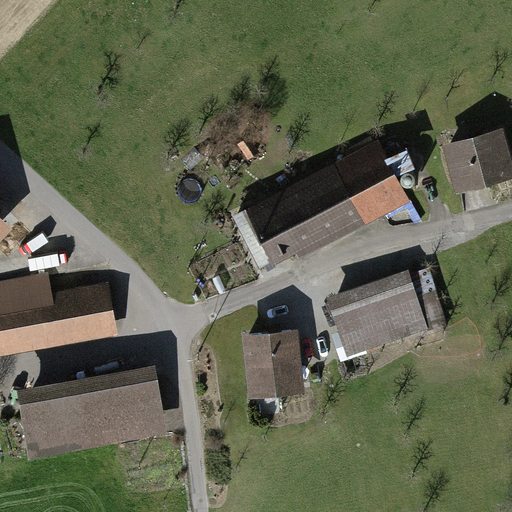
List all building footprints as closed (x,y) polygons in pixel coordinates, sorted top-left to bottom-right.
[(500,132),(449,146),(460,184),(511,170),(500,132)] [(400,191),(380,153),(358,164),(378,202),(400,191)] [(378,202),(358,164),(340,173),(360,211),(378,202)] [(267,198),(237,214),(262,262),(337,223),(342,233),(357,225),(352,215),(360,211),(340,173),(337,167),(291,190),(293,193),(272,208),(267,198)] [(0,240),(20,220),(0,201),(0,240)] [(427,271),(406,277),(422,324),(442,317),(427,271)] [(36,276),(14,281),(19,303),(40,299),(36,276)] [(406,276),(335,300),(345,330),(350,348),(375,339),(422,324),(406,277),(406,276)] [(14,281),(0,283),(0,342),(112,322),(106,287),(40,299),(19,303),(14,281)] [(292,329),(250,334),(255,385),(297,380),(292,329)] [(377,346),(375,339),(350,348),(345,330),(335,333),(343,357),(377,346)] [(28,399),(108,384),(106,372),(26,387),(28,399)] [(155,416),(148,377),(108,384),(28,399),(36,439),(155,416)]
